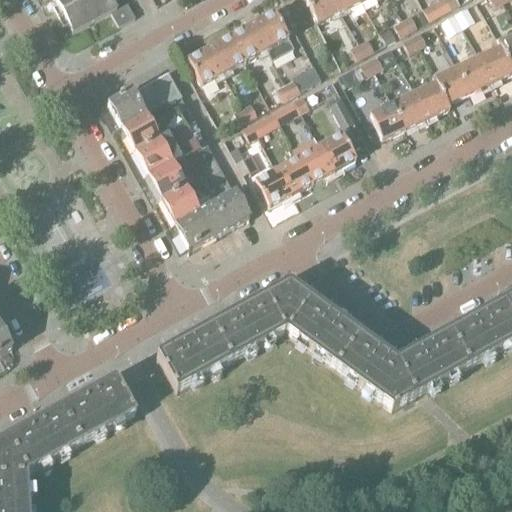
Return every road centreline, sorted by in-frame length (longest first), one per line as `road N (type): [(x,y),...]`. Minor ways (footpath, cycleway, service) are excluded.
road 1 (residential): [(285,253),(395,331),(511,270)]
road 2 (residential): [(285,253),(511,126)]
road 3 (residential): [(177,310),(63,92)]
road 4 (residential): [(53,378),(177,310)]
road 5 (residential): [(177,310),(285,253)]
